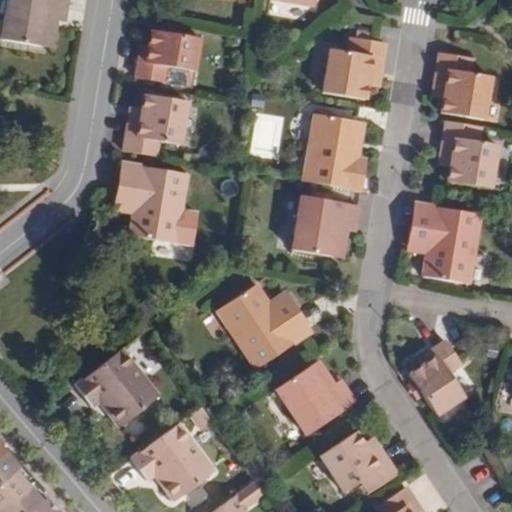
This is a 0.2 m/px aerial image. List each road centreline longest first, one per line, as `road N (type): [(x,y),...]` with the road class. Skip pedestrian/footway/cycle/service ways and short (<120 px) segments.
road 1 (residential): [(417,0),(372,293)]
road 2 (residential): [(0,257),(78,191),(110,0)]
road 3 (residential): [(372,293),(366,348),(469,511)]
road 4 (residential): [(0,402),(94,511)]
road 5 (residential): [(372,293),(511,315)]
